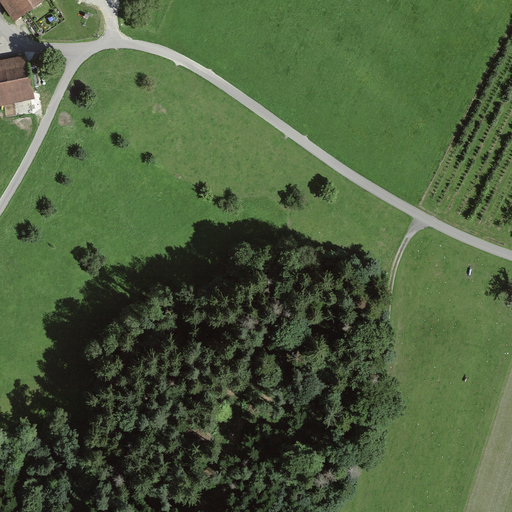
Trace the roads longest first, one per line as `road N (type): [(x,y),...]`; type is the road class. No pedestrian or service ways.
road 1 (unclassified): [(511,255),(392,199),(161,50),(123,42),(79,51)]
road 2 (track): [(339,511),(395,416),(392,271),(420,215)]
road 3 (unclassified): [(0,208),(79,51)]
